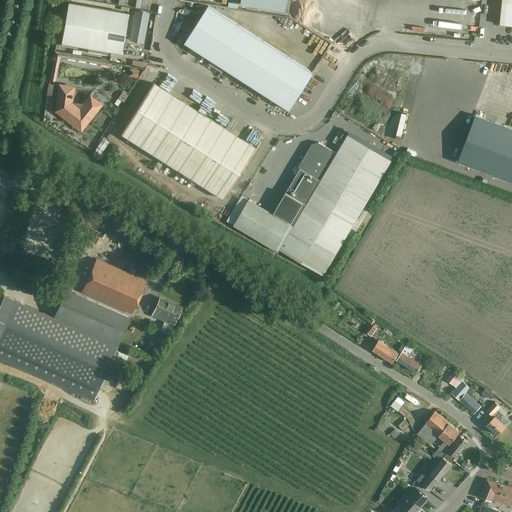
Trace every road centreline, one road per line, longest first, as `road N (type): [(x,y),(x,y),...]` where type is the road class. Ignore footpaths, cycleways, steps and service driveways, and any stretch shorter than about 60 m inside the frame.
road 1 (unclassified): [(511,56),(379,45),(362,53),(328,107),(290,126),(179,63),(166,48),(169,0)]
road 2 (unclassified): [(333,335),(148,219),(62,188),(0,182)]
road 3 (residential): [(496,451),(420,387),(333,335)]
